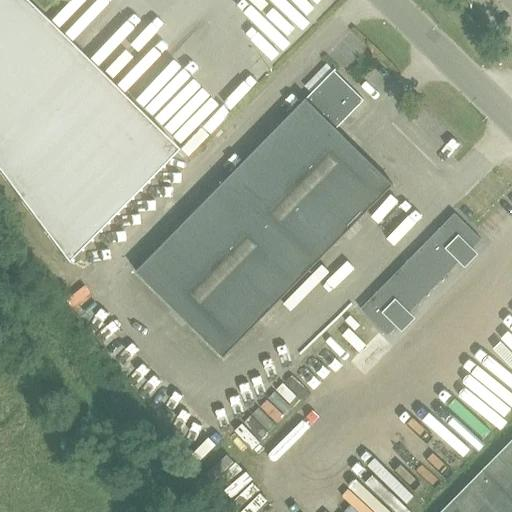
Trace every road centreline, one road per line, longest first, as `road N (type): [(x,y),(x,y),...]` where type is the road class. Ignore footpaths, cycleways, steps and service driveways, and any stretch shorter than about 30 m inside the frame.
road 1 (track): [(0,292),(169,511)]
road 2 (unclassified): [(511,125),(384,0)]
